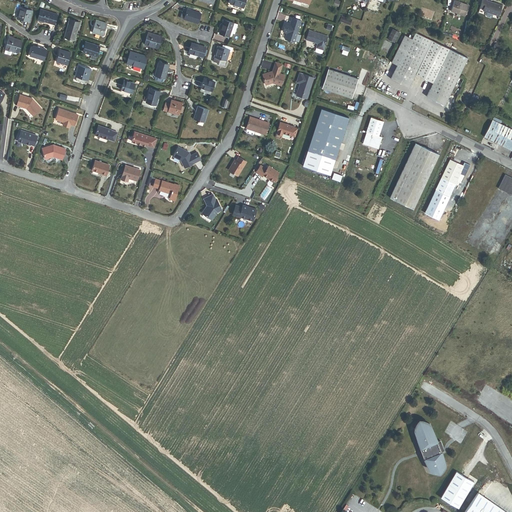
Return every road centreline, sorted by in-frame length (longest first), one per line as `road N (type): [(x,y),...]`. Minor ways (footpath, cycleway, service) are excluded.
road 1 (residential): [(276,0),(227,143),(174,224),(66,188)]
road 2 (track): [(0,343),(199,511)]
road 3 (residential): [(133,18),(103,70),(66,188)]
road 4 (unclassified): [(511,164),(372,95)]
road 5 (unclassified): [(511,467),(491,425),(419,383)]
